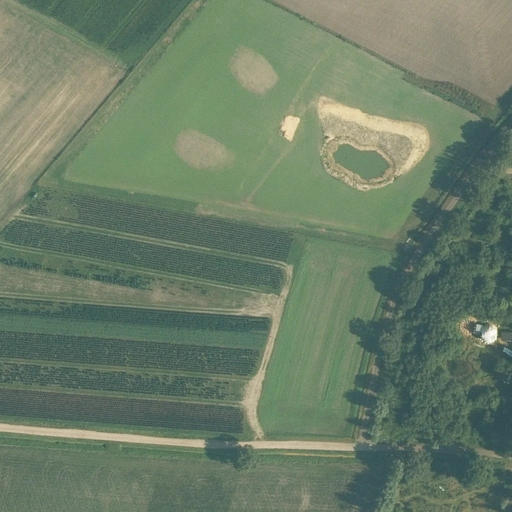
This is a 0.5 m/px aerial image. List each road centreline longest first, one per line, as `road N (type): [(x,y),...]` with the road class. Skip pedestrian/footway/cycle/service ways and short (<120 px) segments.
road 1 (track): [(361,448),(0,427)]
road 2 (track): [(511,132),(417,256),(392,320),(361,448)]
road 3 (track): [(511,458),(361,448)]
